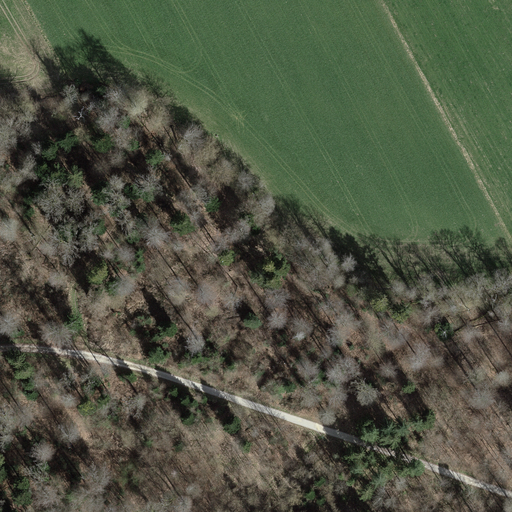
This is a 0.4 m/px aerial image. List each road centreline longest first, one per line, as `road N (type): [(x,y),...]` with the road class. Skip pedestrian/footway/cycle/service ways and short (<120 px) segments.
road 1 (track): [(511,496),(152,370),(78,351),(0,347)]
road 2 (track): [(78,351),(100,274),(156,172),(181,148)]
